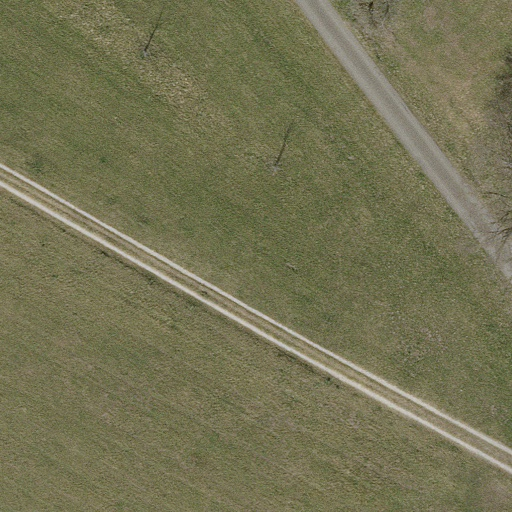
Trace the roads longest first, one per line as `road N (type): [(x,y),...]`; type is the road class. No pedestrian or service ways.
road 1 (track): [(0,179),(511,456)]
road 2 (unclassified): [(511,258),(313,0)]
